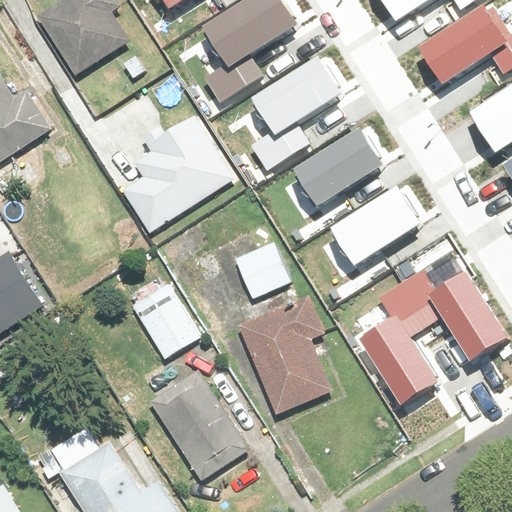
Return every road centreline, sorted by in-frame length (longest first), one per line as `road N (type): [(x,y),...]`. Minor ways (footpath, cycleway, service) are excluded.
road 1 (residential): [(340,0),(511,263)]
road 2 (residential): [(408,511),(511,445)]
